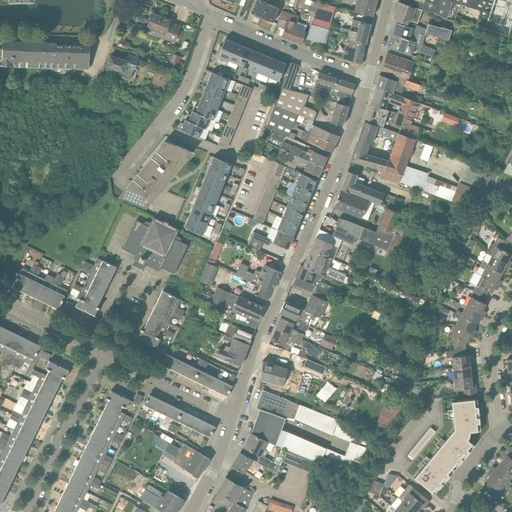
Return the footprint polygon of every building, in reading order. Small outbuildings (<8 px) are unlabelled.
[(245,0),(242,9),(247,11),(250,0),(245,0)] [(262,18),(268,3),(270,0),(269,0),(255,0),(251,12),(262,18)] [(308,15),(313,17),(318,2),(309,0),(300,0),(298,8),(308,11),(308,15)] [(358,0),(356,12),(372,16),(373,16),(376,0),(358,0)] [(511,0),(399,0),(398,2),(422,10),(447,19),(452,3),(489,14),(484,29),(511,37),(511,0)] [(318,2),(313,17),(311,24),(329,29),(336,7),(329,5),(318,2)] [(394,20),(408,25),(409,21),(417,24),(422,10),(398,2),(394,20)] [(268,3),(262,18),(273,23),(279,8),(268,3)] [(302,43),(307,29),(295,25),(299,16),(282,10),(276,26),(284,29),(282,37),(302,43)] [(476,24),(484,26),(488,15),(480,12),(476,24)] [(153,36),(174,43),(179,29),(169,25),(171,20),(152,14),(147,28),(155,31),(153,36)] [(348,39),(365,44),(370,24),(360,21),(357,32),(342,28),(340,32),(349,35),(348,39)] [(415,42),(421,45),(425,33),(426,29),(414,25),(413,29),(396,23),(393,34),(415,42)] [(426,29),(425,33),(425,32),(449,40),(452,30),(441,27),(428,23),(426,29)] [(329,29),(311,24),(307,39),(324,44),(329,29)] [(389,47),(411,55),(415,42),(393,34),(389,47)] [(219,57),(228,61),(235,44),(226,40),(226,39),(225,39),(222,47),(219,46),(216,55),(218,56),(218,57),(219,57)] [(347,39),(343,57),(350,59),(350,60),(361,63),(365,44),(348,39),(347,39)] [(0,65),(17,66),(82,69),(89,69),(90,47),(56,46),(56,42),(3,40),(3,49),(0,48),(0,65)] [(228,61),(238,65),(245,48),(235,44),(228,61)] [(418,51),(433,57),(435,51),(428,49),(428,48),(421,45),(418,51)] [(238,65),(248,69),(255,52),(245,48),(238,65)] [(248,69),(258,73),(265,56),(255,52),(248,69)] [(408,81),(410,73),(414,63),(386,54),(384,62),(381,70),(394,75),(408,81)] [(135,69),(136,69),(139,59),(128,56),(126,61),(110,56),(106,67),(122,72),(122,74),(129,77),(132,68),(135,69)] [(258,73),(268,77),(275,60),(265,56),(258,73)] [(278,82),(286,64),(285,63),(285,64),(275,60),(268,77),(278,81),(278,82)] [(290,89),(298,66),(290,63),(287,73),(286,73),(285,74),(286,75),(285,78),(284,78),(284,79),(283,83),(282,83),(282,84),(282,86),(290,89)] [(102,80),(113,84),(117,74),(106,69),(102,80)] [(207,83),(225,90),(229,81),(230,80),(212,72),(207,83)] [(317,97),(328,101),(337,78),(319,72),(314,88),(327,92),(326,94),(325,96),(320,95),(318,95),(317,97)] [(376,87),(400,96),(403,91),(404,87),(418,91),(420,85),(408,81),(394,75),(392,80),(380,75),(376,87)] [(337,95),(350,99),(355,85),(337,78),(328,101),(333,102),(334,97),(336,98),(337,95)] [(203,93),(221,100),(225,90),(207,83),(203,93)] [(275,103),(300,113),(315,120),(319,111),(307,105),(311,94),(290,89),(282,86),(281,88),(280,88),(280,89),(279,93),(278,93),(278,94),(277,99),(276,99),(276,100),(275,103)] [(411,125),(413,118),(418,103),(400,96),(376,87),(370,103),(385,109),(388,103),(399,107),(394,121),(394,122),(394,123),(400,126),(409,129),(411,125)] [(434,98),(443,102),(446,95),(436,91),(434,98)] [(199,103),(217,110),(221,100),(203,93),(199,103)] [(330,122),(342,126),(348,106),(333,102),(328,101),(326,109),(329,110),(327,117),(331,118),(330,122)] [(192,112),(210,119),(213,121),(213,120),(217,110),(199,103),(198,107),(194,105),(192,112)] [(364,121),(383,128),(389,110),(385,109),(370,103),(364,121)] [(185,120),(202,128),(206,129),(206,128),(210,119),(192,112),(190,115),(187,114),(185,120)] [(442,122),(457,127),(460,119),(445,113),(442,122)] [(177,129),(199,138),(199,137),(202,128),(185,120),(183,124),(180,123),(177,129)] [(358,140),(354,151),(351,161),(382,170),(402,175),(409,158),(411,159),(414,151),(412,150),(416,140),(383,128),(364,121),(361,131),(358,140)] [(336,144),(339,136),(307,123),(304,131),(336,144)] [(332,152),(336,144),(304,131),(301,137),(307,139),(306,141),(332,152)] [(327,157),(312,151),(309,149),(308,152),(303,150),(292,145),(294,140),(290,138),(289,138),(286,137),(280,148),(323,167),(327,157)] [(146,209),(168,182),(192,152),(165,141),(118,198),(146,209)] [(421,157),(428,159),(432,145),(426,143),(421,157)] [(319,177),(323,167),(280,148),(277,147),(275,153),(279,155),(278,156),(302,166),(303,164),(306,165),(304,171),(319,177)] [(209,167),(227,175),(231,165),(232,165),(213,157),(209,167)] [(472,187),(481,170),(467,163),(459,180),(472,187)] [(204,177),(223,185),(227,175),(209,167),(204,177)] [(402,175),(400,182),(409,186),(410,185),(452,202),(476,213),(486,194),(459,182),(457,187),(429,177),(430,175),(406,167),(402,175)] [(341,190),(380,205),(385,194),(361,184),(364,178),(358,176),(358,175),(348,171),(341,190)] [(293,184),(296,185),(312,192),(317,181),(298,172),(293,184)] [(200,187),(219,195),(223,185),(204,177),(200,187)] [(291,196),(307,203),(312,192),(296,185),(291,196)] [(196,197),(215,205),(219,195),(200,187),(196,197)] [(334,207),(362,218),(368,203),(340,191),(334,207)] [(287,207),(303,214),(307,203),(291,196),(287,207)] [(192,207),(211,215),(215,205),(196,197),(192,207)] [(188,217),(207,225),(211,215),(192,207),(188,217)] [(282,218),(298,225),(303,214),(287,207),(282,218)] [(364,227),(359,239),(388,251),(387,252),(395,256),(396,255),(400,257),(405,245),(401,244),(404,237),(402,237),(406,229),(400,226),(396,225),(400,214),(401,214),(386,208),(378,226),(376,232),(364,227)] [(188,217),(184,228),(203,235),(203,234),(207,225),(188,217)] [(161,268),(174,275),(188,247),(180,243),(181,240),(177,236),(179,231),(169,226),(170,224),(166,222),(165,224),(155,218),(152,224),(146,222),(145,225),(137,221),(122,249),(136,255),(134,259),(159,272),(161,268)] [(278,231),(293,237),(298,225),(282,218),(277,230),(279,230),(278,231)] [(316,238),(333,245),(338,248),(342,240),(319,230),(316,238)] [(273,243),(288,249),(293,237),(278,231),(273,243)] [(270,247),(272,242),(250,232),(248,237),(270,247)] [(491,257),(510,266),(511,262),(509,261),(511,255),(511,252),(511,247),(504,240),(499,237),(494,246),(491,244),(486,254),(491,257)] [(310,250),(328,258),(333,245),(316,238),(310,250)] [(346,275),(329,267),(330,264),(326,262),(328,258),(310,250),(303,267),(306,268),(323,276),(324,276),(342,284),(346,275)] [(508,271),(510,266),(491,257),(488,263),(483,261),(481,264),(502,274),(504,269),(508,271)] [(84,266),(110,279),(116,268),(107,263),(97,258),(94,266),(86,262),(84,266)] [(13,287),(25,293),(37,266),(39,263),(35,261),(30,272),(22,268),(13,287)] [(207,284),(213,287),(220,269),(207,263),(198,287),(205,289),(207,284)] [(481,276),(500,286),(502,282),(499,280),(502,274),(481,264),(480,267),(485,269),(481,276)] [(261,286),(272,291),(280,272),(264,265),(260,274),(256,272),(254,277),(245,273),(243,278),(261,286)] [(25,293),(36,298),(45,279),(38,276),(42,268),(37,266),(25,293)] [(104,291),(110,279),(84,266),(82,270),(89,274),(86,282),(104,291)] [(316,286),(331,292),(332,292),(333,287),(321,282),(323,276),(306,268),(303,267),(300,266),(296,277),(316,286)] [(36,298),(47,304),(60,277),(55,275),(52,283),(45,279),(36,298)] [(474,292),(485,297),(488,292),(492,294),(495,288),(498,290),(500,286),(481,276),(476,286),(474,292)] [(60,305),(63,300),(67,290),(60,287),(64,279),(60,277),(47,304),(58,309),(60,305)] [(302,280),(296,277),(292,285),(299,288),(302,280)] [(79,293),(99,303),(104,291),(86,282),(83,288),(75,284),(73,289),(80,292),(79,293)] [(400,290),(381,282),(380,286),(398,295),(400,290)] [(261,286),(257,297),(267,301),(268,301),(272,291),(261,286)] [(280,313),(296,320),(296,321),(302,323),(307,312),(321,318),(322,316),(328,319),(334,304),(326,301),(331,292),(316,286),(312,295),(311,295),(304,311),(301,309),(285,302),(280,313)] [(265,308),(264,308),(238,297),(239,296),(217,288),(214,295),(201,290),(198,297),(259,322),(265,308)] [(413,296),(402,291),(400,295),(412,300),(413,296)] [(157,303),(183,316),(185,311),(178,308),(181,301),(172,296),(162,292),(157,303)] [(465,307),(484,316),(486,312),(483,311),(486,305),(482,303),(485,297),(474,292),(471,297),(465,307)] [(98,309),(99,308),(97,307),(99,303),(79,293),(77,298),(79,299),(76,307),(94,316),(98,309)] [(64,307),(72,311),(75,306),(67,302),(64,307)] [(181,320),(183,316),(157,303),(151,314),(170,323),(174,316),(181,320)] [(482,321),(484,316),(465,307),(462,313),(457,311),(456,314),(476,324),(479,319),(482,321)] [(256,329),(258,323),(236,313),(233,320),(248,326),(249,326),(256,329)] [(146,326),(153,329),(159,332),(172,338),(174,334),(167,330),(170,323),(151,314),(146,326)] [(455,326),(474,336),(476,331),(473,330),(476,324),(456,314),(454,317),(459,319),(455,326)] [(276,329),(307,343),(307,341),(303,339),(304,335),(299,333),(299,332),(292,329),(294,324),(281,318),(276,329)] [(250,344),(253,335),(236,328),(228,325),(225,334),(234,338),(234,337),(250,344)] [(138,338),(146,342),(153,329),(146,326),(143,331),(141,330),(140,331),(141,331),(138,338)] [(453,350),(466,348),(466,344),(469,338),(472,340),(474,336),(455,326),(450,336),(454,338),(452,341),(453,350)] [(226,360),(240,366),(249,345),(233,339),(209,327),(206,333),(223,340),(231,343),(230,348),(226,346),(224,350),(220,348),(216,357),(226,360)] [(156,347),(160,340),(158,339),(159,338),(157,337),(159,332),(153,329),(146,342),(154,346),(156,347)] [(305,348),(307,343),(276,329),(271,340),(284,346),(286,341),(292,343),(293,342),(305,348)] [(0,353),(1,351),(8,354),(17,335),(6,330),(0,342),(0,353)] [(320,345),(332,350),(336,339),(325,334),(320,345)] [(12,365),(16,367),(29,341),(17,335),(8,354),(15,358),(12,365)] [(31,365),(36,355),(40,346),(29,341),(16,367),(20,369),(24,361),(31,365)] [(156,356),(161,359),(165,351),(160,348),(156,356)] [(453,368),(474,366),(473,362),(470,362),(469,356),(467,356),(466,348),(453,350),(453,351),(446,351),(447,358),(452,357),(453,368)] [(40,357),(48,361),(51,355),(42,351),(40,357)] [(162,364),(178,372),(183,363),(167,355),(162,364)] [(306,359),(303,367),(323,375),(326,368),(306,359)] [(47,376),(60,383),(62,378),(65,379),(65,378),(65,377),(68,370),(49,361),(46,369),(47,369),(47,370),(49,371),(47,376)] [(260,380),(290,388),(291,387),(300,389),(304,375),(295,372),(263,361),(260,380)] [(178,372),(194,380),(199,370),(183,363),(178,372)] [(454,379),(471,378),(471,371),(474,371),(474,366),(453,368),(448,369),(448,373),(453,372),(454,379)] [(54,394),(60,383),(47,376),(41,373),(41,374),(33,370),(31,374),(39,378),(36,385),(54,394)] [(194,380),(210,388),(215,378),(199,370),(194,380)] [(210,388),(227,396),(232,386),(215,378),(210,388)] [(471,378),(454,379),(455,390),(463,390),(464,396),(477,394),(475,383),(472,384),(471,378)] [(49,405),(54,394),(36,385),(32,392),(25,388),(22,392),(49,405)] [(125,407),(126,408),(130,400),(111,391),(108,398),(107,398),(107,399),(109,400),(107,405),(120,412),(122,407),(124,408),(125,407)] [(43,416),(49,405),(22,392),(20,397),(28,400),(25,407),(43,416)] [(276,444),(281,430),(286,419),(282,418),(288,401),(269,393),(263,410),(260,409),(251,433),(268,442),(275,446),(276,444)] [(133,402),(139,405),(143,397),(137,394),(133,402)] [(144,405),(160,413),(165,403),(149,395),(144,405)] [(387,397),(376,426),(392,432),(403,402),(387,397)] [(460,434),(468,440),(469,438),(470,437),(470,435),(470,433),(478,432),(477,424),(480,424),(478,407),(475,407),(474,400),(452,402),(452,410),(448,411),(449,419),(453,418),(455,430),(460,434)] [(160,413),(177,421),(182,411),(165,403),(160,413)] [(101,417),(120,426),(123,419),(130,422),(132,418),(125,415),(125,414),(120,412),(107,405),(101,417)] [(337,422),(338,421),(300,405),(294,418),(332,434),(337,422)] [(12,415),(38,428),(43,416),(25,407),(21,414),(14,410),(12,415)] [(177,421),(193,429),(198,419),(182,411),(177,421)] [(33,438),(38,428),(12,415),(9,419),(17,423),(14,429),(33,438)] [(96,428),(121,440),(123,436),(116,433),(120,426),(101,417),(96,428)] [(193,429),(209,437),(214,427),(198,419),(193,429)] [(350,442),(344,457),(281,430),(276,444),(282,447),(281,448),(286,450),(314,462),(320,465),(322,459),(360,475),(364,465),(363,465),(369,451),(370,451),(376,439),(337,422),(332,434),(350,442)] [(119,445),(121,440),(96,428),(90,439),(109,448),(112,441),(119,445)] [(408,455),(414,459),(436,432),(431,428),(408,455)] [(1,437),(27,450),(33,438),(14,429),(10,436),(3,433),(1,437)] [(470,452),(468,450),(472,444),(468,440),(460,434),(455,430),(445,442),(441,439),(436,445),(439,448),(435,454),(452,469),(457,463),(459,465),(470,452)] [(162,454),(173,459),(179,446),(170,442),(173,437),(162,432),(156,445),(164,449),(162,454)] [(258,459),(278,470),(280,466),(264,457),(267,450),(265,449),(268,442),(251,433),(250,433),(243,447),(260,455),(258,459)] [(22,461),(27,450),(1,437),(0,437),(0,441),(6,445),(3,452),(22,461)] [(85,450),(110,463),(112,458),(105,455),(109,448),(90,439),(85,450)] [(172,462),(199,478),(209,459),(183,444),(172,462)] [(499,464),(511,474),(511,446),(508,447),(500,457),(503,459),(499,464)] [(108,467),(110,463),(85,450),(79,461),(98,470),(101,464),(108,467)] [(309,473),(314,462),(286,450),(281,461),(309,473)] [(0,464),(16,472),(22,461),(3,452),(0,457),(0,464)] [(232,466),(245,474),(248,469),(252,472),(257,463),(275,474),(278,470),(258,459),(256,462),(240,452),(232,466)] [(439,489),(445,483),(450,476),(448,474),(452,469),(435,454),(430,460),(426,457),(421,463),(425,466),(415,479),(432,493),(437,487),(439,489)] [(74,472),(99,485),(101,481),(94,477),(98,470),(79,461),(74,472)] [(0,477),(11,483),(16,472),(0,464),(0,477)] [(490,470),(506,484),(509,481),(511,476),(511,474),(499,464),(495,468),(493,466),(490,470)] [(503,488),(506,484),(490,470),(487,473),(490,476),(486,481),(489,483),(485,488),(495,496),(498,491),(499,492),(503,488)] [(97,489),(99,485),(74,472),(68,483),(87,493),(90,486),(97,489)] [(0,491),(5,494),(11,483),(0,477),(0,491)] [(217,492),(234,502),(246,509),(253,494),(244,489),(225,478),(217,492)] [(369,492),(374,494),(379,483),(373,480),(369,492)] [(63,495),(89,507),(91,503),(84,500),(87,493),(68,483),(63,495)] [(374,494),(380,496),(384,485),(379,483),(374,494)] [(429,501),(427,499),(419,493),(415,498),(409,493),(413,488),(409,484),(404,489),(409,493),(402,501),(415,511),(420,508),(422,510),(429,501)] [(511,488),(510,487),(506,484),(503,488),(509,493),(511,489),(511,488)] [(176,511),(184,500),(167,490),(163,497),(161,496),(162,493),(148,485),(145,489),(139,485),(134,493),(140,497),(140,498),(154,506),(163,511),(176,511)] [(87,511),(89,507),(63,495),(57,506),(70,511),(77,511),(79,508),(87,511)] [(267,509),(274,511),(291,511),(293,507),(270,499),(268,506),(267,509)] [(252,511),(264,511),(268,506),(259,501),(252,511)] [(415,511),(402,501),(395,509),(398,511),(415,511)] [(246,509),(234,502),(230,509),(228,511),(244,511),(247,509),(246,509)] [(319,511),(323,511),(326,509),(321,503),(316,509),(319,511)]
